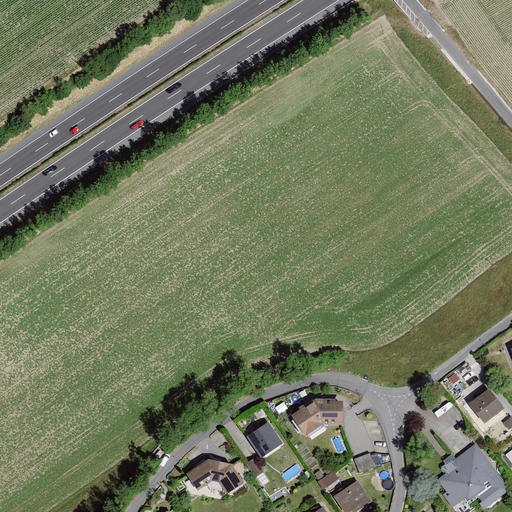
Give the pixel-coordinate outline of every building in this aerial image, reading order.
[(469,405),(484,425),(504,410),(489,390),(469,405)] [(293,419),(307,439),(325,428),(345,428),(345,403),(318,402),(293,419)] [(503,423),(509,430),(511,428),(511,417),(503,423)] [(270,425),(248,439),(262,460),(284,445),(270,425)] [(449,494),(445,497),(456,511),(463,511),(479,500),(487,509),(511,490),(476,445),(455,462),(459,467),(439,482),(449,494)] [(355,461),(360,474),(375,469),(370,455),(355,461)] [(255,460),(248,464),(257,479),(264,475),(255,460)] [(189,477),(199,492),(213,482),(222,484),(230,496),(245,487),(233,467),(210,462),(189,477)] [(336,499),(344,511),(361,511),(374,504),(360,483),(336,499)]
